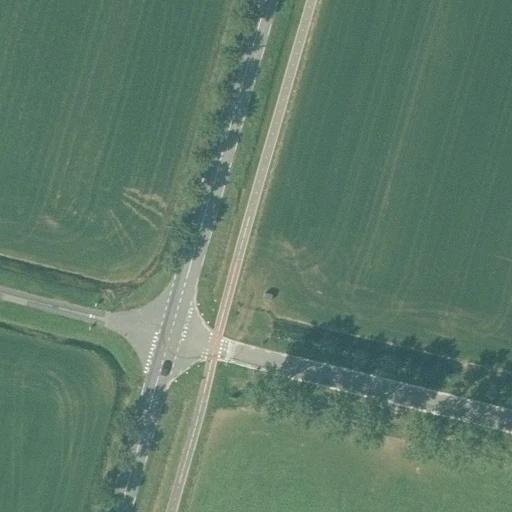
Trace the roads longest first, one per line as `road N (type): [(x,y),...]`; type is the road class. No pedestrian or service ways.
road 1 (unclassified): [(511,421),(170,335)]
road 2 (tertiary): [(170,335),(269,0)]
road 3 (tertiary): [(123,511),(170,335)]
road 4 (unclassified): [(170,335),(0,294)]
